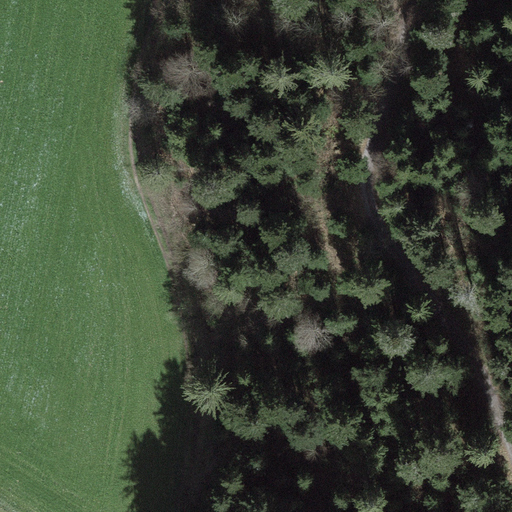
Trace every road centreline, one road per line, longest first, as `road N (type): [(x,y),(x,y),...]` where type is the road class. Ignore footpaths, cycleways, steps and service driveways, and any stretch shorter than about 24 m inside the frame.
road 1 (track): [(159,0),(134,153),(186,313),(193,363),(179,511)]
road 2 (track): [(417,0),(370,153),(367,188),(393,251),(470,347),(511,442)]
